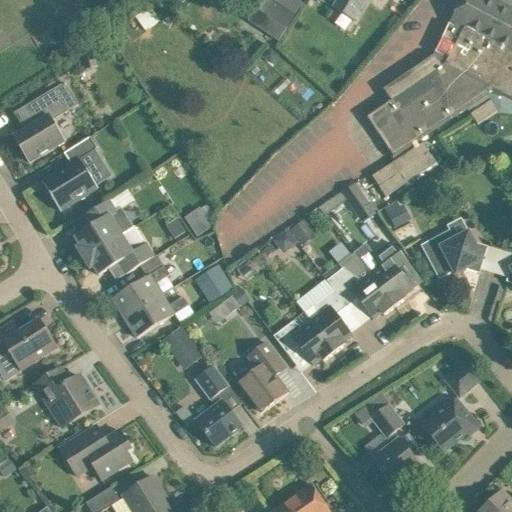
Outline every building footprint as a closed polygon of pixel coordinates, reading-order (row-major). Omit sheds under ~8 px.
[(294,0),(263,0),(257,9),(285,28),(287,29),(303,6),(301,5),(301,4),(294,0)] [(337,0),(333,8),(354,21),(366,0),(337,0)] [(489,93),(511,50),(511,10),(493,0),(463,0),(451,23),(453,24),(446,38),(458,44),(447,65),(446,64),(442,67),(434,56),(383,90),(390,102),(366,118),(393,158),(489,93)] [(270,50),(263,57),(271,64),(277,56),(270,50)] [(511,50),(489,93),(500,99),(502,95),(511,100),(511,50)] [(68,113),(64,107),(54,90),(23,109),(24,110),(27,108),(37,124),(14,137),(30,164),(64,143),(52,122),(68,113)] [(71,165),(42,183),(61,213),(98,189),(97,187),(111,177),(95,151),(97,150),(90,138),(64,154),(71,165)] [(423,144),(372,177),(386,198),(437,164),(423,144)] [(341,194),(328,202),(334,210),(346,202),(356,215),(370,206),(355,184),(341,194)] [(89,230),(76,239),(81,247),(78,249),(83,259),(112,240),(124,233),(132,228),(122,210),(117,214),(109,202),(82,219),(89,230)] [(200,210),(185,216),(193,236),(208,230),(200,210)] [(166,226),(175,240),(185,233),(177,219),(166,226)] [(112,240),(83,259),(90,270),(94,268),(99,276),(119,263),(127,275),(140,267),(154,258),(146,245),(135,228),(133,229),(132,228),(124,233),(112,240)] [(474,243),(469,233),(455,240),(450,231),(421,246),(439,280),(453,273),(455,276),(466,270),(480,275),(488,248),(474,243)] [(367,245),(354,254),(365,269),(371,277),(395,308),(406,300),(404,297),(413,290),(397,269),(407,262),(395,245),(377,259),(367,245)] [(334,291),(347,308),(357,300),(373,321),(382,314),(384,317),(395,308),(371,277),(365,269),(354,254),(351,256),(350,255),(323,276),(328,281),(327,282),(334,291)] [(113,300),(125,320),(163,296),(156,285),(170,276),(164,267),(113,300)] [(218,267),(195,281),(209,305),(232,291),(218,267)] [(304,314),(311,323),(335,354),(346,346),(344,343),(353,336),(337,315),(347,308),(334,291),(304,314)] [(125,320),(137,339),(175,316),(189,307),(183,298),(169,307),(163,296),(125,320)] [(232,297),(220,306),(228,317),(240,308),(232,297)] [(12,324),(0,331),(0,375),(5,382),(27,369),(57,350),(39,321),(19,334),(12,324)] [(335,354),(311,323),(302,330),(293,323),(274,337),(286,354),(297,346),(313,367),(321,360),(323,363),(335,354)] [(181,329),(163,342),(176,360),(182,356),(190,367),(203,357),(181,329)] [(286,369),(274,353),(267,344),(249,357),(258,370),(240,384),(261,413),(287,393),(275,377),(286,369)] [(480,382),(467,366),(466,365),(445,380),(460,398),(480,382)] [(229,387),(214,367),(195,381),(215,408),(196,422),(215,448),(242,428),(218,396),(229,387)] [(35,385),(63,429),(99,407),(80,377),(69,383),(60,369),(35,385)] [(479,429),(466,413),(455,399),(421,427),(443,454),(476,427),(478,429),(479,429)] [(376,415),(370,420),(391,447),(373,461),(392,486),(419,465),(394,434),(405,426),(389,405),(376,415)] [(60,450),(77,477),(93,467),(102,481),(132,462),(124,448),(128,445),(120,431),(105,440),(97,426),(60,450)] [(123,496),(132,511),(170,511),(158,492),(161,489),(153,477),(123,496)] [(274,511),(327,511),(311,487),(274,511)] [(86,504),(91,511),(103,511),(120,501),(112,488),(86,504)] [(511,511),(511,503),(503,493),(481,511),(511,511)]
